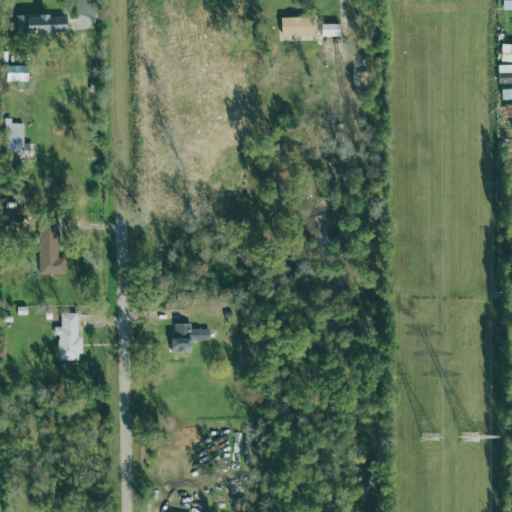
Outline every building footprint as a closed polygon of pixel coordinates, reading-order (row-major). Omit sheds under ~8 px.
[(511,0),(500,0),(501,10),(511,9),(511,0)] [(63,15),(13,17),(13,34),(63,33),(63,15)] [(310,35),(309,18),(278,18),(278,35),(310,35)] [(503,62),(511,62),(511,45),(504,45),(503,62)] [(503,118),(510,117),(510,128),(511,128),(511,105),(503,105),(503,118)] [(1,155),(29,156),(30,144),(20,144),(21,124),(9,124),(9,119),(3,118),(1,155)] [(37,275),(63,275),(63,258),(56,258),(55,223),(36,224),(37,275)] [(75,313),(58,314),(58,327),(52,328),(52,336),(55,336),(56,361),(79,361),(79,338),(76,338),(75,313)] [(207,329),(189,330),(188,324),(171,324),(172,338),(167,338),(168,353),(188,353),(188,341),(207,341),(207,329)]
